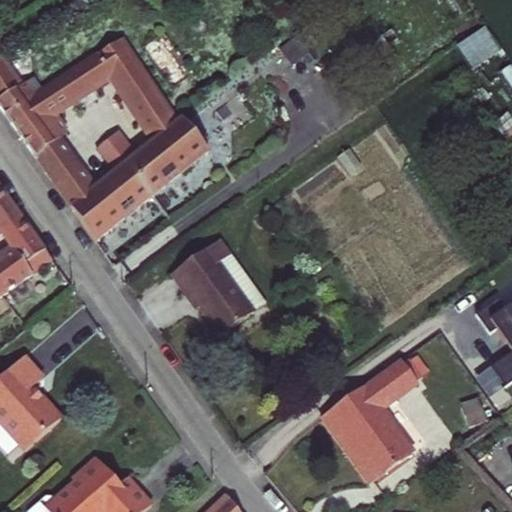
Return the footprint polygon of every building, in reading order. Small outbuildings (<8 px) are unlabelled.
[(361,22),(351,29),(367,51),(377,44),(361,22)] [(454,50),(470,74),(500,54),(484,30),(454,50)] [(0,114),(35,165),(46,156),(57,147),(64,143),(66,134),(56,120),(107,84),(128,114),(151,98),(113,45),(41,96),(32,83),(19,91),(0,63),(0,114)] [(151,98),(128,114),(152,148),(174,132),(151,98)] [(64,167),(45,179),(93,247),(206,161),(182,127),(174,132),(152,148),(93,198),(73,169),(64,167)] [(46,156),(35,165),(41,173),(45,179),(64,167),(73,169),(57,147),(46,156)] [(0,230),(3,234),(24,219),(0,184),(0,230)] [(25,220),(3,234),(14,250),(36,235),(25,220)] [(6,259),(0,262),(0,292),(3,298),(54,262),(36,235),(14,250),(15,252),(6,259)] [(232,237),(167,282),(178,298),(185,291),(196,306),(218,339),(276,298),(232,237)] [(426,250),(434,264),(430,266),(437,278),(427,283),(431,291),(467,271),(448,237),(426,250)] [(35,370),(26,360),(0,384),(0,423),(27,454),(62,422),(35,390),(45,381),(35,370)] [(379,415),(413,391),(398,368),(322,422),(344,453),(348,450),(355,459),(359,465),(355,468),(368,487),(409,458),(379,415)] [(105,471),(97,462),(72,483),(75,486),(45,511),(149,511),(151,510),(130,486),(129,485),(127,485),(125,485),(124,485),(120,489),(105,471)] [(75,486),(72,483),(53,499),(49,495),(30,511),(45,511),(75,486)] [(238,511),(231,501),(218,511),(238,511)]
